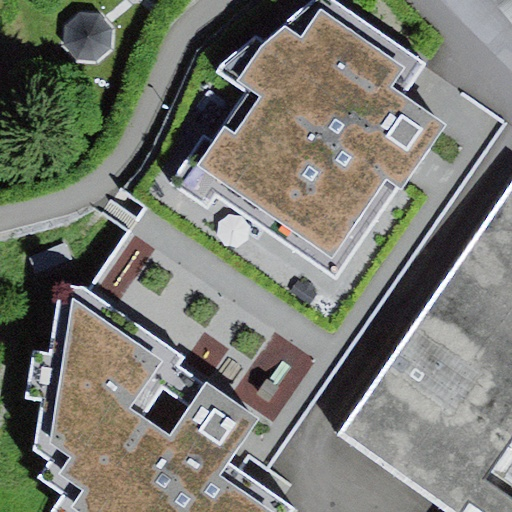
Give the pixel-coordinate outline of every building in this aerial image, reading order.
[(147,208),(89,293),(180,354),(173,367),(259,421),(229,466),(285,502),(297,487),(273,469),(506,127),(427,63),(437,44),(384,0),(263,0),(244,14),(198,67),(165,146),(125,194),(147,208)] [(119,54),(120,46),(118,38),(114,31),(108,25),(100,22),(91,21),(83,24),(76,30),(71,37),(69,45),(70,54),(74,62),(80,68),(87,71),(95,72),(103,71),(110,67),(116,61),(119,54)] [(511,188),(339,440),(444,511),(462,511),(511,440),(511,188)] [(290,511),(294,508),(285,502),(229,466),(259,421),(173,367),(180,354),(89,293),(85,290),(63,286),(51,356),(32,353),(27,397),(41,401),(37,449),(53,462),(42,478),(66,494),(55,511),(290,511)] [(511,511),(511,440),(462,511),(511,511)]
